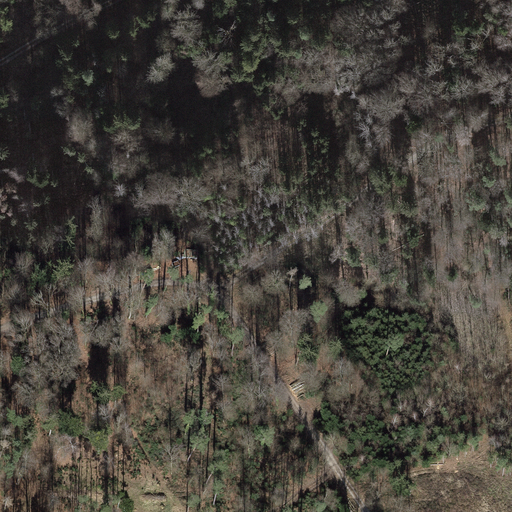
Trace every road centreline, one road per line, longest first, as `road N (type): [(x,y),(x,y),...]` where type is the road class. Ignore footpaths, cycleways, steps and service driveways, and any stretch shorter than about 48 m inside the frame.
road 1 (track): [(367,511),(219,285)]
road 2 (track): [(0,58),(120,0)]
